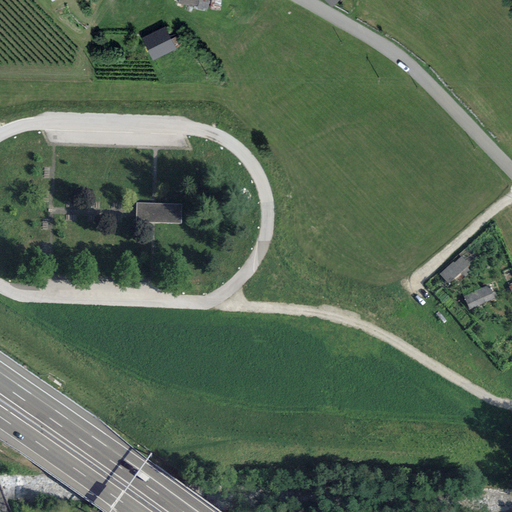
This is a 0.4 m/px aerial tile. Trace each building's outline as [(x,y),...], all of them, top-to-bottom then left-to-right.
[(178,0),(178,4),(208,8),(209,0),(178,0)] [(165,25),(141,37),(153,59),(182,44),(178,35),(172,38),(168,31),(165,25)] [(182,206),(136,205),(136,224),(181,225),(182,206)] [(470,266),(461,257),(454,264),(453,263),(439,276),(448,286),(470,266)] [(494,301),(488,286),(463,297),(470,311),(494,301)]
